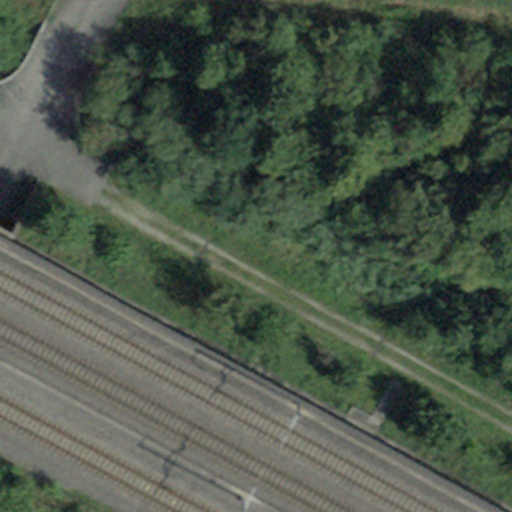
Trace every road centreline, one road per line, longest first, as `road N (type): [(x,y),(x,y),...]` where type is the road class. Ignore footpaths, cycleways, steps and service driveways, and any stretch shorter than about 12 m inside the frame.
road 1 (track): [(15,153),(511,425)]
road 2 (unclassified): [(0,186),(91,0)]
